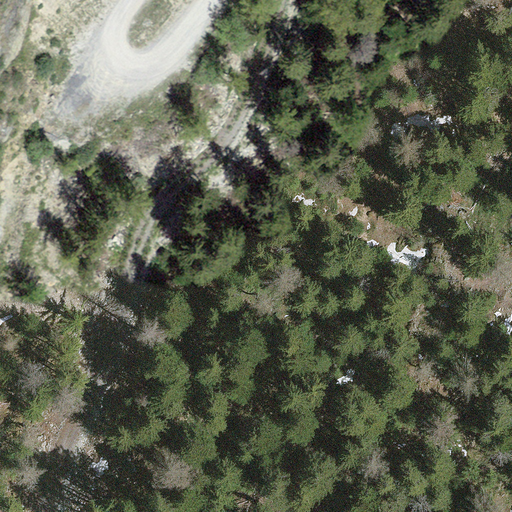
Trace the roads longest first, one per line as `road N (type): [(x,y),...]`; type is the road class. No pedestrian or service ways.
road 1 (track): [(284,0),(217,172),(127,272),(96,431),(50,511)]
road 2 (track): [(128,0),(102,52),(113,68),(133,73),(213,0)]
